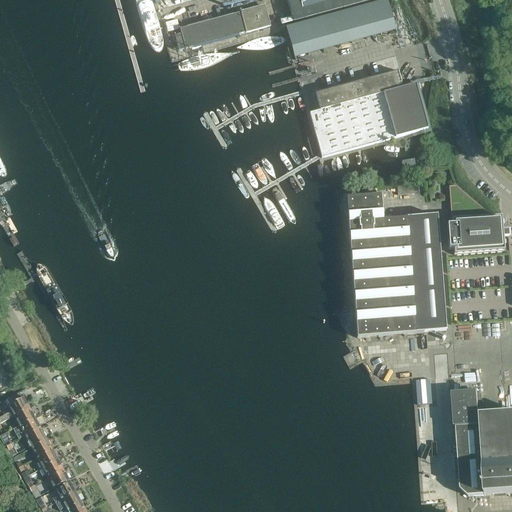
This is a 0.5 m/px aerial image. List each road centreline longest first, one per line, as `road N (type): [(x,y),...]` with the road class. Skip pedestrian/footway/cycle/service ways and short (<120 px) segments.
road 1 (residential): [(110,511),(63,425),(52,377),(0,287)]
road 2 (unclassified): [(511,194),(472,146),(438,0)]
